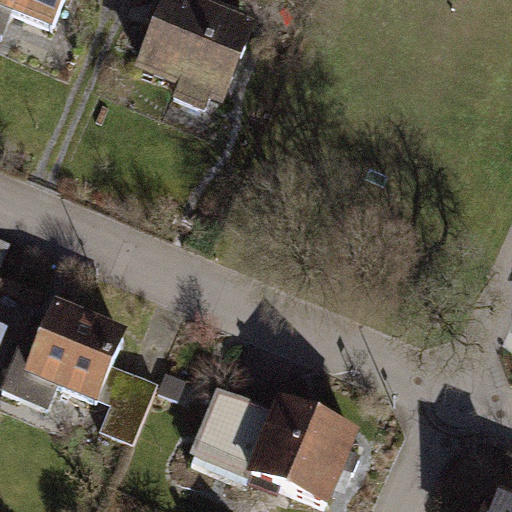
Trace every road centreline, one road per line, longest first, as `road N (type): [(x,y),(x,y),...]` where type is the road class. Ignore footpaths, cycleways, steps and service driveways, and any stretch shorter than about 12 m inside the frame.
road 1 (residential): [(0,206),(453,397)]
road 2 (residential): [(453,397),(511,267)]
road 3 (residential): [(402,511),(453,397)]
